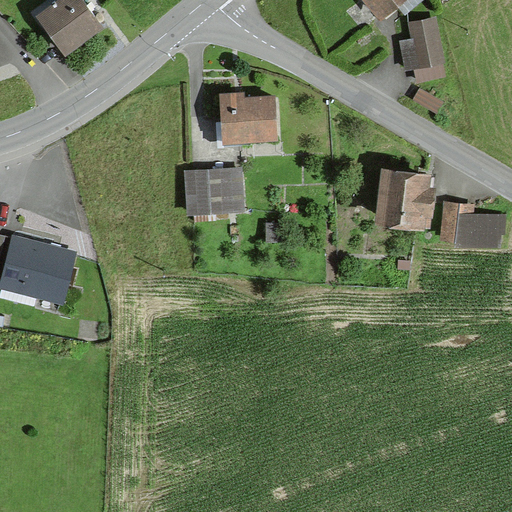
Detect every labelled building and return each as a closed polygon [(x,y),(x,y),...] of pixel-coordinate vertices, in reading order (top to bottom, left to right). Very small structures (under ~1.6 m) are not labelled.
[(51,5),(36,16),(60,49),(78,37),(79,38),(98,24),(80,0),(57,0),(54,3),(52,1),(49,3),(51,5)] [(366,0),(378,14),(394,0),(366,0)] [(417,63),(438,59),(430,19),(409,23),(417,63)] [(434,113),(441,101),(417,87),(410,99),(434,113)] [(240,94),(218,96),(221,140),(273,137),(271,96),(240,98),(240,94)] [(185,171),(187,212),(237,209),(235,168),(185,171)] [(430,177),(383,171),(377,216),(425,222),(430,177)] [(467,207),(445,204),(440,254),(462,256),(464,243),(495,245),(497,216),(467,213),(467,207)] [(282,238),(282,224),(264,224),(264,238),(282,238)] [(10,237),(0,275),(0,285),(59,301),(72,253),(10,237)]
